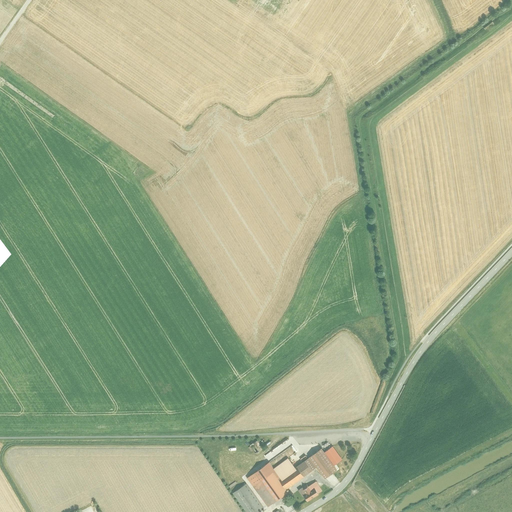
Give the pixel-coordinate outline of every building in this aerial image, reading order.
[(493,20),(483,27),(486,31),(496,24),(493,20)] [(259,451),(263,448),(257,440),(254,443),(253,443),(250,445),(251,446),(254,444),(258,451),(256,453),(256,454),(259,452),(259,451)] [(333,447),(325,453),(334,465),(342,459),(333,447)] [(247,478),(268,507),(288,492),(286,489),(317,467),(325,478),(337,469),(334,465),(325,453),(321,448),(309,457),(295,467),(288,457),(274,468),(269,461),(247,478)] [(304,496),(307,501),(307,500),(318,493),(322,491),(316,481),(308,486),(307,484),(302,487),(303,489),(306,494),(304,495),(304,496)] [(246,511),(259,511),(264,509),(246,483),(233,493),(246,511)]
